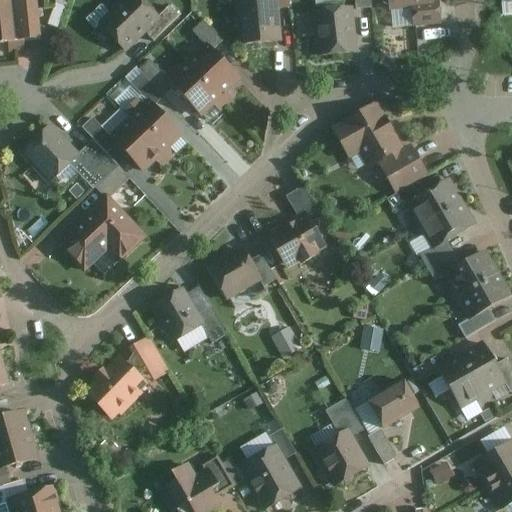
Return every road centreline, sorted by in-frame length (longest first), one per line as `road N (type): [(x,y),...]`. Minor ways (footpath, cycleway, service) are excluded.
road 1 (residential): [(443,81),(425,74),(376,82),(338,102),(83,346)]
road 2 (residential): [(83,346),(62,402),(93,511)]
road 3 (residential): [(83,346),(14,270),(0,234)]
road 4 (residential): [(511,246),(467,124)]
